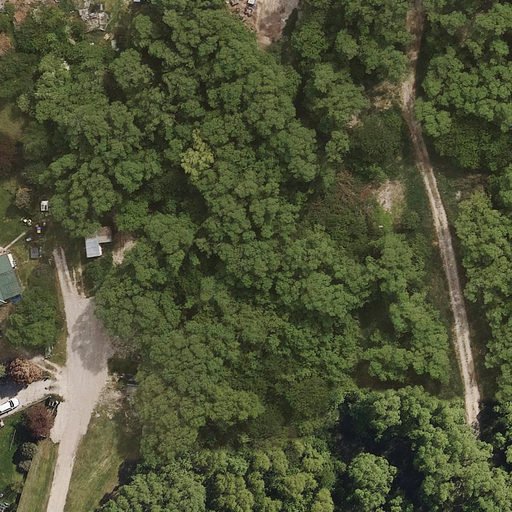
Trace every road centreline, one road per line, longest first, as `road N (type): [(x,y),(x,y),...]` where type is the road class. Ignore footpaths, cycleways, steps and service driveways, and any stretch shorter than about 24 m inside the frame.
road 1 (track): [(53,511),(77,384),(76,316),(55,226),(57,164),(125,59),(141,0)]
road 2 (track): [(449,511),(474,411),(407,114),(418,0)]
